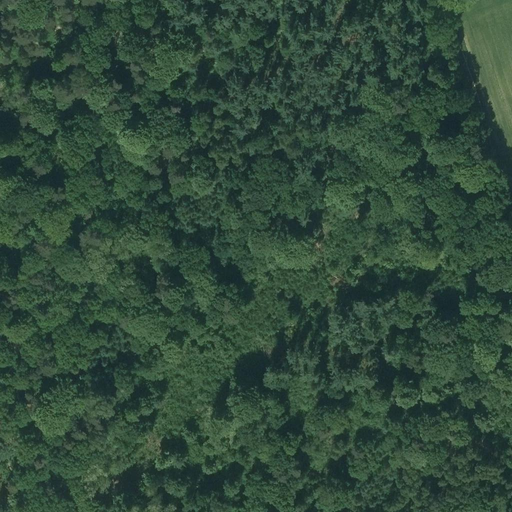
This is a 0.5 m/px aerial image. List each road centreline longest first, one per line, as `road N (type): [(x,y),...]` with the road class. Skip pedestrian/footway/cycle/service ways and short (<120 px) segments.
road 1 (track): [(511,212),(438,0)]
road 2 (track): [(107,0),(2,66)]
